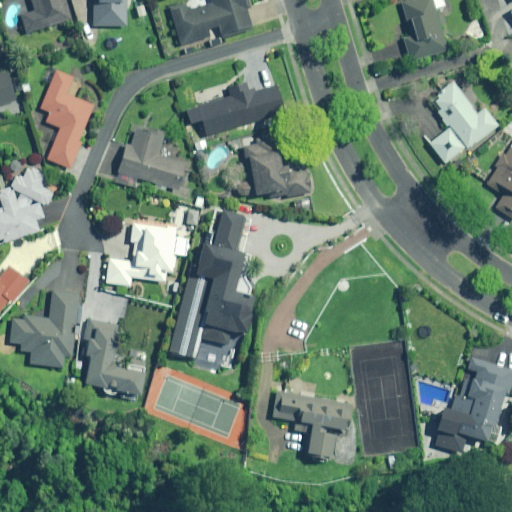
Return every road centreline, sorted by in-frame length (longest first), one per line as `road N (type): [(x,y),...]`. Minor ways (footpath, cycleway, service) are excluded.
road 1 (residential): [(76,239),(72,217),(130,86),(305,26)]
road 2 (residential): [(405,235),(336,132),(305,26)]
road 3 (residential): [(336,17),(374,126),(430,208)]
road 4 (residential): [(511,315),(405,235)]
